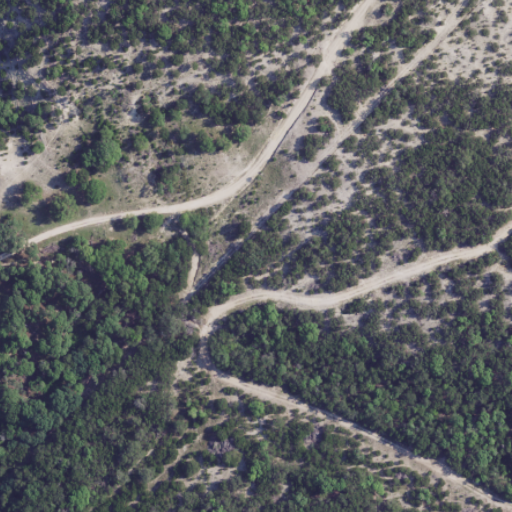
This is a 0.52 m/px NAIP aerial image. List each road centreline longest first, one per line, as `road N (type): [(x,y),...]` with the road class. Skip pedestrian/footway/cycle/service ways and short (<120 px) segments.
road 1 (residential): [(0,272),(70,232),(210,212),(259,185),(300,139),(374,0)]
road 2 (residential): [(181,218),(203,247),(212,334),(226,362),(511,504)]
